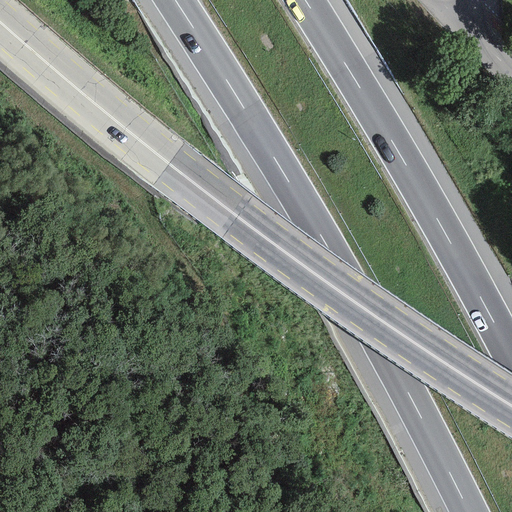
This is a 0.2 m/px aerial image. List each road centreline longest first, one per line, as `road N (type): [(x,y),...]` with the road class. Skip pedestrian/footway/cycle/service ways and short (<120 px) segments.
road 1 (primary): [(511,404),(272,243),(0,21)]
road 2 (motorway): [(169,0),(287,179),(463,511)]
road 3 (motorway): [(511,357),(299,0)]
